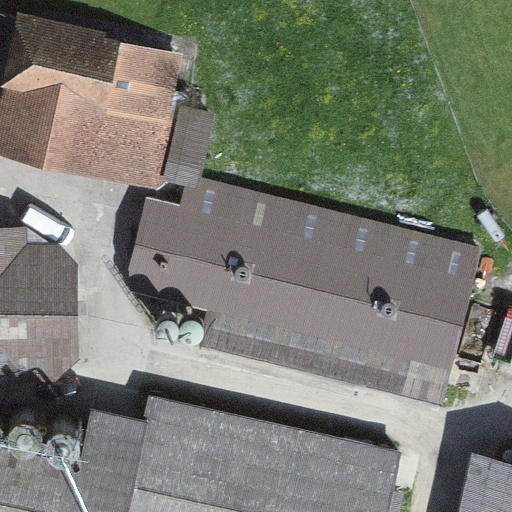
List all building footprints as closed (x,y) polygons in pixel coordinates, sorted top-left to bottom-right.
[(14,75),(0,138),(0,139),(147,173),(174,57),(39,27),(28,79),(14,75)] [(440,401),(478,249),(186,175),(181,197),(155,191),(131,292),(207,308),(200,342),(440,401)] [(0,365),(50,366),(71,336),(71,261),(53,242),(0,243),(0,365)] [(385,511),(399,452),(148,396),(130,476),(0,446),(0,511),(385,511)] [(487,511),(511,511),(511,462),(499,459),(487,511)]
